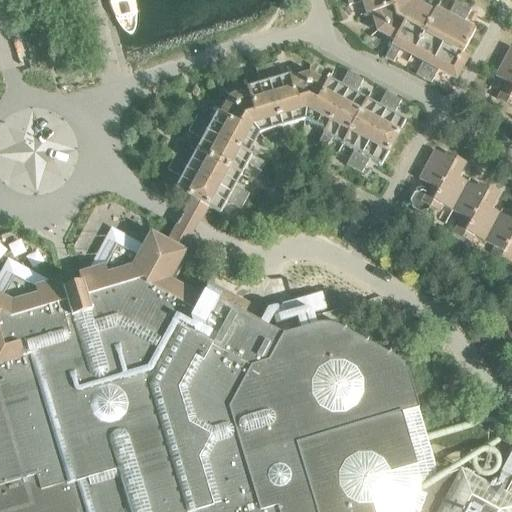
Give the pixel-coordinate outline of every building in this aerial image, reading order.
[(345,0),(347,6),(363,2),(367,15),(371,14),(376,32),(393,41),(391,44),(391,45),(383,59),(392,63),(400,49),(410,55),(411,56),(422,61),(415,75),(430,83),(437,69),(449,76),(474,31),(462,25),(469,10),(454,2),(446,16),(434,10),(432,13),(413,2),(412,0),(345,0)] [(496,100),(505,104),(511,90),(511,49),(509,48),(494,77),(505,83),(496,100)] [(174,190),(186,196),(186,197),(207,208),(219,214),(225,202),(239,210),(248,195),(234,187),(239,176),(240,177),(241,175),(240,175),(246,164),(260,172),(265,163),(251,156),(251,155),(247,154),(258,134),(280,128),(282,128),(303,121),(323,132),(321,135),(314,149),(322,154),(330,139),(341,145),(340,145),(342,146),(353,152),(345,166),(360,174),(368,160),(380,167),(398,134),(404,122),(392,115),(400,101),(385,93),(377,107),(366,101),(367,101),(365,100),(354,94),(362,80),(347,72),(339,86),(327,79),(325,83),(308,74),(290,79),(289,76),(276,80),(271,64),(254,69),(259,84),(245,88),(246,92),(228,97),(219,114),(216,112),(209,125),(195,117),(187,132),(201,140),(195,151),(195,150),(194,152),(195,152),(189,162),(175,155),(167,170),(180,178),(174,190)] [(413,194),(408,201),(411,209),(418,213),(426,211),(428,208),(455,158),(446,153),(443,157),(433,152),(418,180),(429,186),(425,193),(421,191),(413,194)] [(441,206),(451,212),(466,183),(457,178),(465,163),(455,158),(428,208),(437,212),(441,206)] [(452,234),(461,239),(487,189),(478,184),(476,188),(466,183),(451,212),(461,217),(452,234)] [(473,237),(483,243),(499,215),(489,209),(497,194),(487,189),(461,239),(469,244),(473,237)] [(207,208),(186,197),(161,241),(182,253),(207,208)] [(490,254),(499,259),(511,234),(511,211),(508,220),(499,215),(483,243),(493,248),(490,254)] [(0,511),(511,511),(511,479),(503,497),(455,472),(435,480),(433,468),(416,409),(405,371),(402,368),(400,364),(396,361),(393,358),(335,328),(330,326),(326,326),(322,325),(282,336),(265,327),(270,316),(255,309),(251,319),(242,314),(247,306),(208,284),(200,300),(167,283),(183,254),(152,236),(145,248),(112,230),(90,273),(77,277),(79,283),(70,286),(62,288),(60,282),(51,284),(8,260),(0,274),(0,511)] [(511,234),(499,259),(507,264),(511,255),(511,234)]
